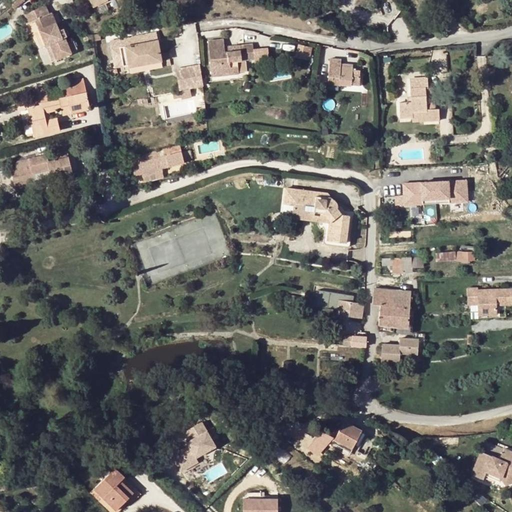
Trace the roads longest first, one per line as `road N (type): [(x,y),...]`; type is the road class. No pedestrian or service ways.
road 1 (residential): [(101,164),(111,206),(239,164),(362,178),(372,206),(371,404),(406,419),(511,407)]
road 2 (residential): [(345,42),(380,45),(511,27)]
road 3 (residential): [(198,24),(247,21),(345,42)]
